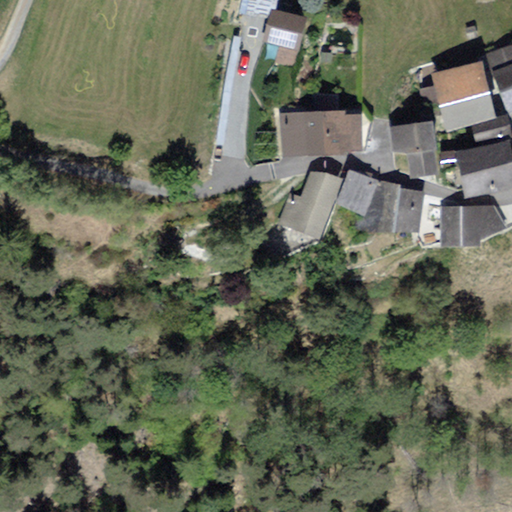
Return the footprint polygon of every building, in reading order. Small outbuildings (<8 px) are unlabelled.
[(304,17),(275,9),(268,37),(284,41),(280,57),(292,60),(304,17)] [(511,110),(511,48),(491,56),(511,110)] [(494,113),(480,62),(436,74),(450,125),(494,113)] [(340,111),(284,116),(287,151),(360,144),(357,115),(340,117),(340,111)] [(508,130),(505,116),(476,123),(479,137),(508,130)] [(392,127),(396,151),(409,149),(433,146),(436,145),(432,121),(392,127)] [(511,180),(511,166),(506,141),(461,152),(470,191),(511,180)] [(413,172),(436,168),(433,146),(409,149),(413,172)] [(375,181),(351,171),(338,200),(363,211),(375,181)] [(338,180),(313,172),(303,199),(293,195),(284,220),(319,232),(338,180)] [(384,183),(365,223),(418,226),(419,193),(397,192),(398,184),(384,183)] [(478,233),(501,226),(490,207),(443,207),(443,241),(478,241),(478,233)]
